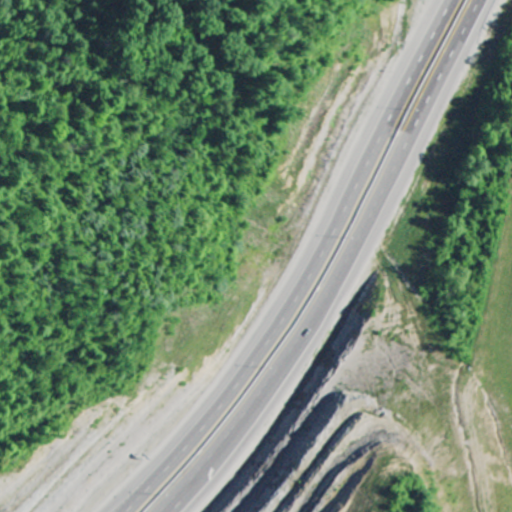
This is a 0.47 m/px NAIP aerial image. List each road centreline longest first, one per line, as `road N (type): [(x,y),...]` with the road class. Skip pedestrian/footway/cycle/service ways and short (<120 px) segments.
road 1 (motorway): [(451,0),(305,292),(156,511)]
road 2 (motorway): [(195,511),(326,314),(484,0)]
